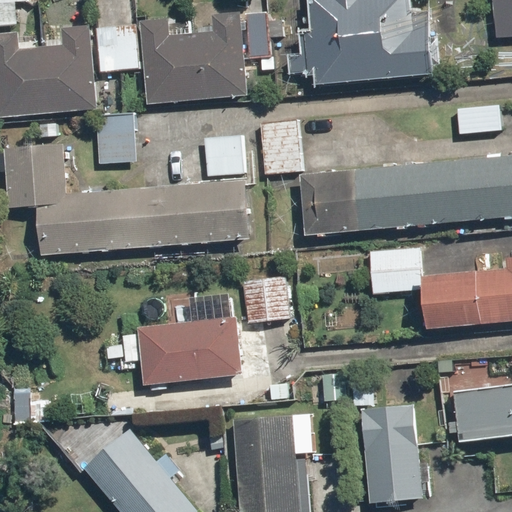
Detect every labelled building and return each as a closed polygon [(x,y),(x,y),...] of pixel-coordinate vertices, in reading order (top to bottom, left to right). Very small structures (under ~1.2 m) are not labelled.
[(320,75),(321,84),(436,74),(431,11),(414,13),(413,0),(312,0),(315,30),(306,30),(309,76),(320,75)] [(511,0),(491,0),(494,37),(511,36),(511,0)] [(142,21),(150,105),(250,96),(243,12),(215,14),(216,31),(173,35),(172,18),(142,21)] [(247,14),(250,58),(270,57),(267,12),(247,14)] [(0,34),(0,103),(1,118),(101,109),(93,25),(65,28),(67,46),(24,50),(22,32),(0,34)] [(96,28),(100,73),(141,69),(138,25),(96,28)] [(457,108),(460,134),(502,130),(500,104),(457,108)] [(99,115),(102,164),(140,161),(137,112),(99,115)] [(261,122),(267,174),(304,170),(298,118),(261,122)] [(205,135),(207,175),(247,173),(245,133),(205,135)] [(42,206),(46,253),(255,238),(251,180),(70,193),(66,142),(8,146),(12,208),(42,206)] [(511,153),(303,173),(309,236),(511,216),(511,153)] [(422,291),(419,247),(368,251),(371,295),(422,291)] [(511,321),(511,256),(509,257),(510,267),(426,276),(432,331),(511,321)] [(291,317),(285,277),(243,282),(249,322),(291,317)] [(247,374),(241,317),(142,328),(148,384),(247,374)] [(353,374),(331,373),(330,400),(352,401),(353,374)] [(511,383),(454,390),(460,442),(511,436),(511,383)] [(424,506),(417,414),(383,416),(385,452),(371,453),(375,509),(424,506)] [(296,466),(292,423),(246,427),(253,511),(314,511),(310,465),(296,466)] [(119,511),(195,511),(134,439),(89,476),(119,511)]
